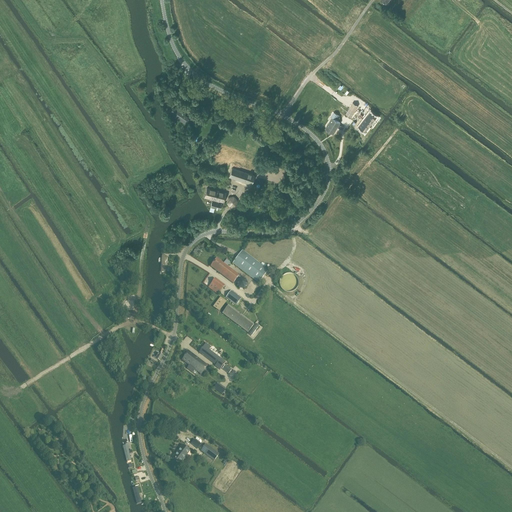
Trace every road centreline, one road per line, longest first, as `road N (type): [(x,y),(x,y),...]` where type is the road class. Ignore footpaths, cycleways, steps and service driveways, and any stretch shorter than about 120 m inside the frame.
road 1 (unclassified): [(164,511),(140,446),(139,417),(173,337),(182,255),(203,235),(289,227),(312,210),(328,176),(311,134),(189,70),(161,0)]
road 2 (track): [(253,302),(267,283),(511,467)]
road 3 (track): [(373,0),(284,116)]
road 4 (track): [(267,283),(292,254),(293,227),(356,266)]
road 5 (track): [(173,337),(129,322),(54,367)]
